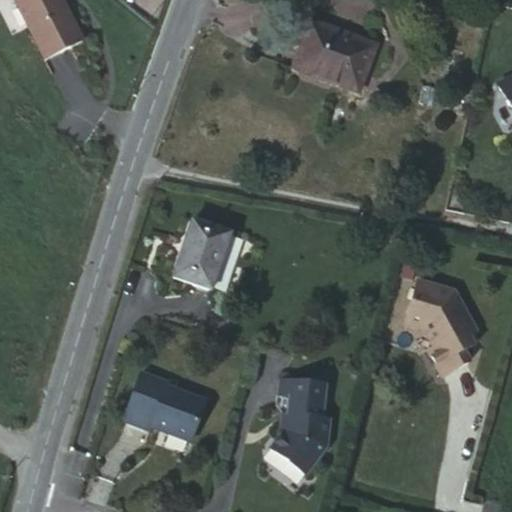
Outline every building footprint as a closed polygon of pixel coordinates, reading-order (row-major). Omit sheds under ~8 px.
[(12,0),(36,61),(80,44),(62,0),(12,0)] [(372,46),(307,22),(290,72),(355,95),(356,93),(361,95),(366,80),(361,79),(372,46)] [(511,77),(496,85),(508,107),(510,106),(511,108),(511,77)] [(225,228),(188,216),(168,273),(206,285),(225,228)] [(450,287),(413,275),(400,316),(421,322),(433,343),(427,347),(442,374),(468,359),(461,347),(473,340),(467,331),(474,327),(450,287)] [(157,383),(131,374),(115,422),(143,431),(144,427),(150,430),(152,427),(159,428),(160,432),(182,439),(196,398),(156,385),(157,383)] [(272,405),(281,417),(279,430),(276,435),(267,446),(303,473),(320,449),(324,420),(317,418),(321,386),(275,379),(272,405)] [(279,430),(281,417),(276,415),(272,433),(276,435),(279,430)]
